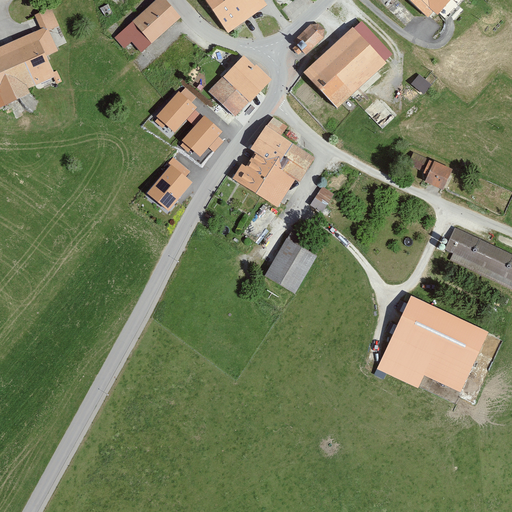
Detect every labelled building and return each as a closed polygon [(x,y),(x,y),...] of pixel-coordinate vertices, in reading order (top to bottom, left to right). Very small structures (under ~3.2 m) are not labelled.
[(166,0),(155,0),(115,36),(125,47),(131,41),(142,53),(182,17),(166,0)] [(269,3),(266,0),(205,0),(229,32),(269,3)] [(408,0),(428,18),(433,12),(438,15),(451,0),(408,0)] [(0,106),(30,93),(27,88),(52,76),(44,57),(60,50),(51,31),(62,26),(53,6),(33,15),(39,30),(0,47),(0,106)] [(306,55),(328,34),(313,19),(291,39),(306,55)] [(360,20),(303,71),(337,109),(394,58),(360,20)] [(206,81),(195,92),(230,125),(271,80),(243,54),(213,87),(206,81)] [(420,72),(411,82),(422,92),(431,83),(420,72)] [(180,94),(160,115),(174,129),(195,108),(180,94)] [(286,126),(271,115),(230,178),(280,211),(314,160),(279,137),(286,126)] [(186,139),(200,152),(218,132),(204,119),(186,139)] [(454,171),(433,161),(422,184),(443,194),(454,171)] [(171,165),(147,194),(170,211),(193,182),(171,165)] [(310,203),(322,211),(335,193),(323,184),(310,203)] [(322,245),(292,228),(264,276),(294,293),(322,245)] [(511,252),(454,228),(444,251),(453,254),(450,262),(511,287),(511,252)] [(410,296),(377,369),(420,389),(426,376),(462,393),(489,332),(410,296)]
